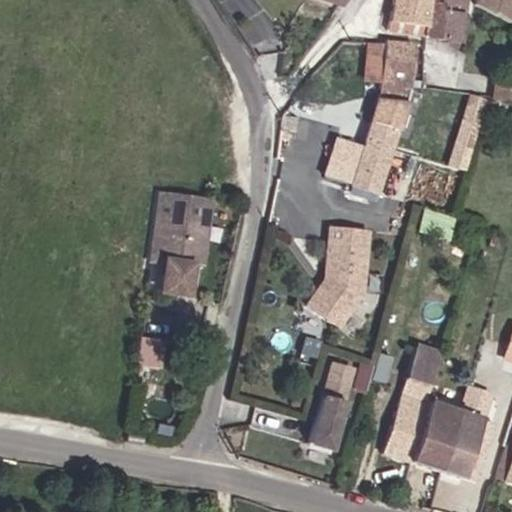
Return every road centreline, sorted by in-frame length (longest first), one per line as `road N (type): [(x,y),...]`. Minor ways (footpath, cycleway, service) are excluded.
road 1 (residential): [(203,0),(265,113),(263,178),(197,473)]
road 2 (tertiary): [(0,440),(197,473)]
road 3 (tertiary): [(197,473),(367,511)]
